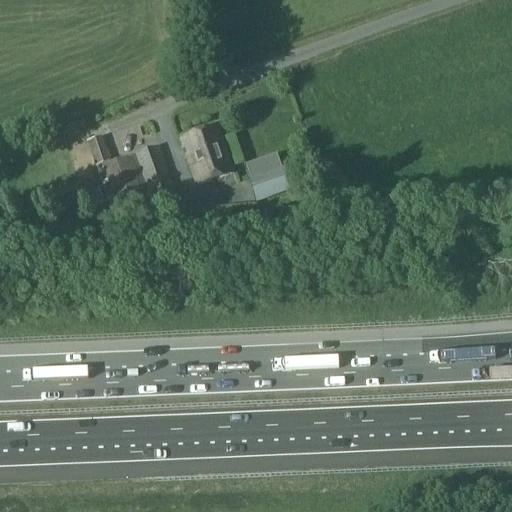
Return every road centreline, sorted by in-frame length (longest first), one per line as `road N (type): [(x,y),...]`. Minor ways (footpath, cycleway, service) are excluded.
road 1 (motorway): [(511,364),(0,386)]
road 2 (motorway): [(0,438),(499,418)]
road 3 (unclassified): [(196,0),(202,87),(448,0)]
